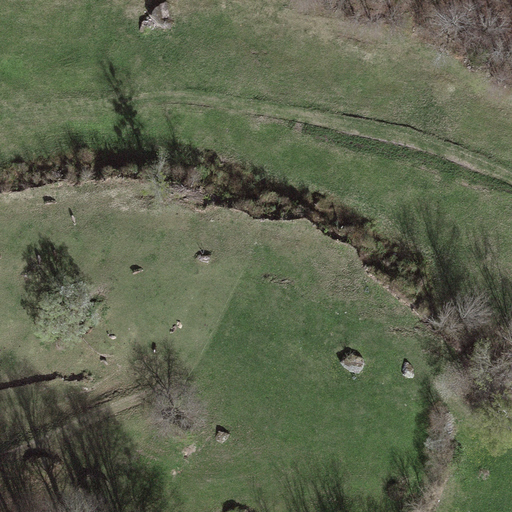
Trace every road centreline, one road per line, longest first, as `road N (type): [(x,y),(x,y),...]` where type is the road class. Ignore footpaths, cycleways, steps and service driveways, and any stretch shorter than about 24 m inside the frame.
road 1 (track): [(511,178),(413,139),(187,97),(0,122)]
road 2 (track): [(0,454),(119,402),(200,386)]
